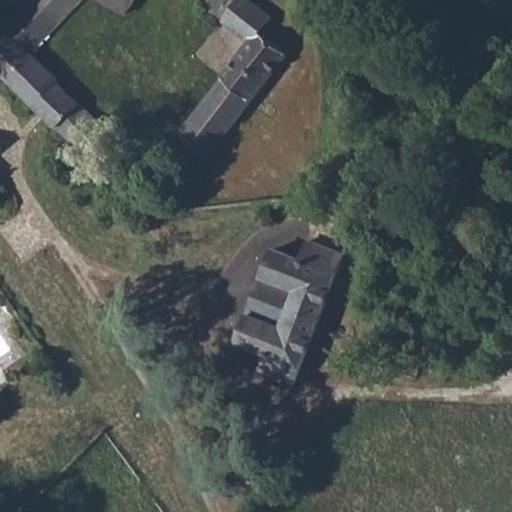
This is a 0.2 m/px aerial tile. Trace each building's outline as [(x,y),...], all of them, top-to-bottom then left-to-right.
[(101,0),(118,11),(125,0),(101,0)] [(212,154),(290,61),(285,53),(262,33),(272,17),(249,0),(222,0),(235,10),(228,19),(256,42),(230,73),(234,76),(188,130),(212,154)] [(34,5),(10,35),(31,53),(54,22),(34,5)] [(0,43),(2,45),(10,35),(0,25),(0,43)] [(0,46),(0,67),(63,126),(82,106),(58,85),(61,81),(10,35),(2,45),(0,46)] [(63,126),(114,174),(130,157),(103,130),(106,127),(82,106),(63,126)] [(150,134),(130,157),(114,174),(135,194),(172,155),(150,134)] [(260,372),(293,386),(305,358),(344,254),(310,241),(304,257),(278,248),(243,341),(268,350),(260,372)] [(379,366),(395,372),(401,351),(386,345),(379,366)]
